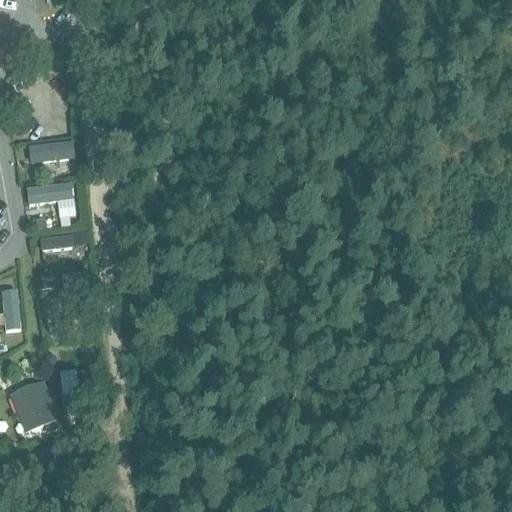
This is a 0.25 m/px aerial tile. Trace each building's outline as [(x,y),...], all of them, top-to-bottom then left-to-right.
[(67,149),(29,153),(30,167),(69,163),(67,149)] [(72,187),(27,194),(29,209),(75,203),(72,187)] [(35,223),(37,234),(46,232),(45,222),(35,223)] [(71,239),(72,248),(88,247),(87,236),(71,237),(71,239)] [(71,239),(40,243),(41,255),(72,252),(72,248),(71,239)] [(39,283),(40,296),(59,294),(58,282),(39,283)] [(4,296),(2,299),(5,336),(20,334),(17,297),(13,295),(4,296)] [(43,312),(48,336),(60,333),(55,310),(43,312)] [(48,369),(53,369),(55,365),(55,361),(51,358),(47,358),(44,362),(44,367),(48,369)] [(90,375),(76,377),(78,400),(79,408),(94,406),(90,375)] [(43,386),(8,400),(23,436),(58,422),(43,386)]
